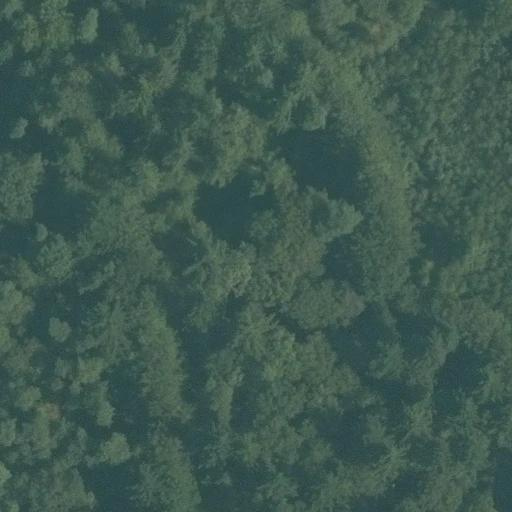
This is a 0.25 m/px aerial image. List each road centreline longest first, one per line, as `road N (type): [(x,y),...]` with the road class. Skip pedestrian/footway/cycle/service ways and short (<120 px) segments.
road 1 (track): [(186,0),(276,57),(363,237),(376,299),(491,379),(511,433)]
road 2 (track): [(150,511),(107,212),(36,49),(1,0)]
road 3 (track): [(107,212),(0,385)]
